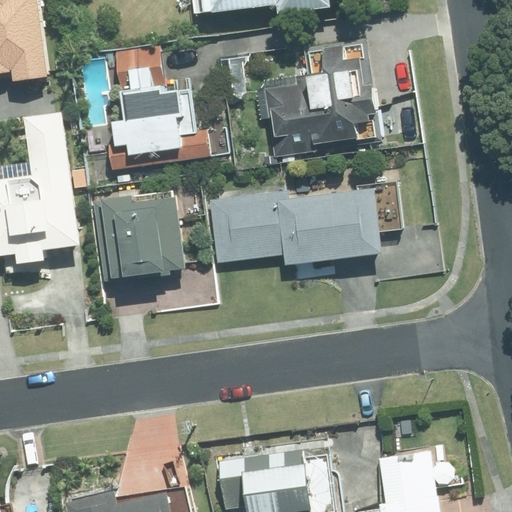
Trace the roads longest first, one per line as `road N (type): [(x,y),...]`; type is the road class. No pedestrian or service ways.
road 1 (residential): [(0,407),(511,331)]
road 2 (residential): [(511,268),(469,0)]
